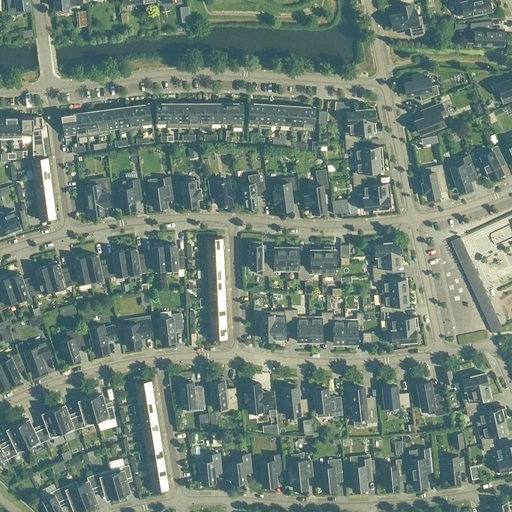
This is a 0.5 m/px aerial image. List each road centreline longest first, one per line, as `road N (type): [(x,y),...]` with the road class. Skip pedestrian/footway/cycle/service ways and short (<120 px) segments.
road 1 (residential): [(48,86),(204,72),(384,83)]
road 2 (residential): [(441,354),(359,362),(236,356)]
road 3 (residential): [(231,218),(320,225),(412,219)]
road 4 (residential): [(67,232),(231,218)]
road 5 (residential): [(156,359),(61,381),(0,406)]
road 6 (residential): [(67,232),(48,86)]
road 7 (residential): [(156,359),(180,501)]
road 8 (residential): [(384,83),(412,219)]
road 9 (residential): [(231,218),(236,356)]
road 10 (residential): [(412,219),(441,354)]
road 11 (residential): [(368,507),(234,500)]
